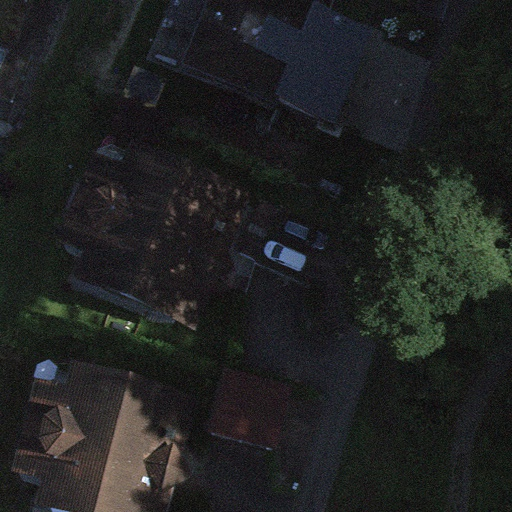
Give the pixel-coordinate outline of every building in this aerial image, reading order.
[(59,0),(0,0),(0,68),(25,79),(59,0)] [(352,46),(238,0),(223,0),(191,80),(318,131),(352,46)] [(238,211),(128,169),(78,298),(189,340),(238,211)] [(149,511),(173,410),(73,387),(43,511),(149,511)] [(292,404),(231,391),(218,458),(279,470),(292,404)]
